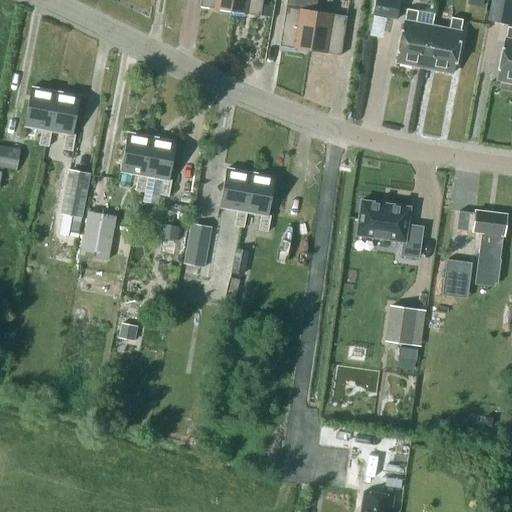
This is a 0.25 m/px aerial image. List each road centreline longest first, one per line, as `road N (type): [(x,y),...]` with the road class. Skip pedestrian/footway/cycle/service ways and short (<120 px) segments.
road 1 (unclassified): [(390,146),(307,124),(42,0)]
road 2 (residential): [(511,168),(390,146)]
